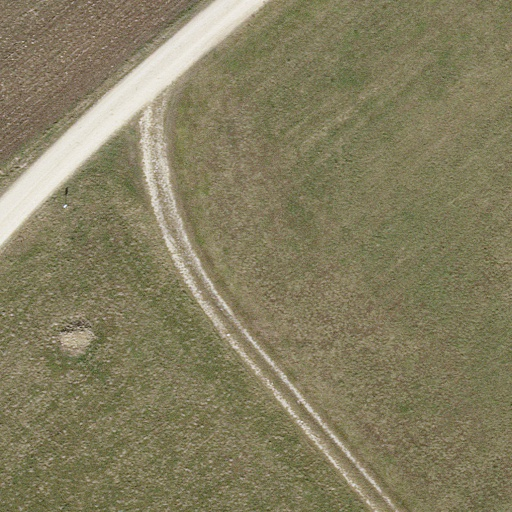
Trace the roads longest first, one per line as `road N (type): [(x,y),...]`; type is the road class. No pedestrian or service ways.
road 1 (track): [(157,66),(156,156),(178,240),(241,336),(392,511)]
road 2 (track): [(0,226),(148,74),(247,0)]
